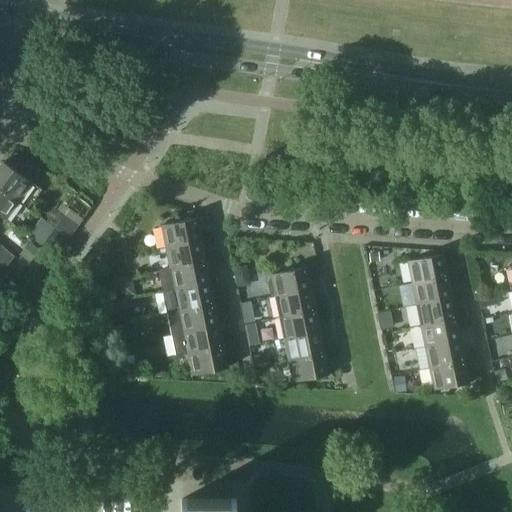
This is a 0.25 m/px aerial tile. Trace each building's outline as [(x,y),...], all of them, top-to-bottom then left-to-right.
[(2,162),(0,164),(0,187),(18,201),(31,182),(2,162)] [(0,215),(4,219),(18,201),(0,187),(0,215)] [(51,225),(56,217),(49,211),(43,219),(51,225)] [(208,216),(161,225),(165,247),(200,240),(197,225),(202,224),(203,229),(210,227),(208,216)] [(59,231),(64,223),(56,217),(51,225),(59,231)] [(53,238),(59,231),(51,225),(45,232),(53,238)] [(200,240),(165,247),(170,269),(216,259),(214,249),(207,250),(208,255),(204,256),(200,240)] [(0,269),(1,271),(15,254),(0,241),(0,269)] [(442,254),(407,261),(412,283),(458,274),(456,263),(449,265),(450,270),(446,271),(442,254)] [(209,283),(207,272),(206,267),(210,266),(212,271),(219,270),(216,259),(170,269),(158,271),(162,292),(209,283)] [(317,264),(270,274),(275,296),(310,289),(307,273),(311,272),(312,277),(319,276),(317,264)] [(267,288),(261,266),(237,272),(242,294),(267,288)] [(458,274),(412,283),(416,304),(451,297),(448,281),(452,280),(454,286),(460,284),(458,274)] [(212,298),(211,293),(209,283),(162,292),(167,313),(225,301),(223,291),(216,292),(217,297),(212,298)] [(310,289),(275,296),(279,318),(326,308),(324,297),(317,299),(318,304),(313,305),(310,289)] [(451,297),(416,304),(420,325),(467,316),(465,305),(458,307),(459,312),(454,313),(451,297)] [(246,320),(256,318),(253,299),(243,301),(246,320)] [(218,325),(215,314),(214,309),(219,308),(220,313),(227,312),(225,301),(167,313),(171,335),(218,325)] [(326,308),(279,318),(284,339),(319,331),(315,316),(320,315),(321,320),(328,318),(326,308)] [(467,316),(420,325),(425,347),(460,339),(456,324),(461,323),(462,328),(469,326),(467,316)] [(234,344),(232,333),(225,335),(226,340),(221,341),(218,325),(171,335),(175,356),(187,353),(234,344)] [(319,331),(284,339),(288,360),(335,350),(333,340),(325,341),(327,346),(322,347),(319,331)] [(491,354),(511,352),(511,334),(489,337),(491,354)] [(460,339),(425,347),(429,368),(476,358),(474,348),(466,349),(468,354),(463,355),(460,339)] [(234,344),(187,353),(191,375),(226,368),(223,352),(228,351),(229,356),(236,354),(234,344)] [(335,350),(288,360),(293,382),(328,375),(324,358),(329,357),(330,362),(337,361),(335,350)] [(476,358),(429,368),(433,390),(468,383),(465,366),(470,365),(471,370),(478,369),(476,358)] [(235,511),(236,499),(181,499),(180,511),(235,511)]
